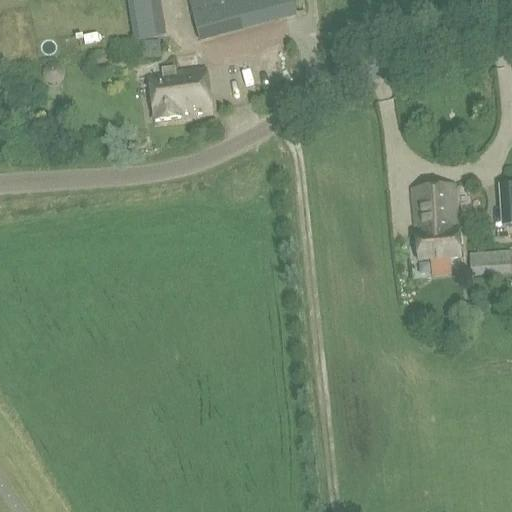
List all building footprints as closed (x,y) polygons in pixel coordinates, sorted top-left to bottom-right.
[(104,57),(123,54),(121,33),(115,34),(109,0),(102,0),(86,3),(93,50),(103,49),(104,57)] [(349,20),(339,0),(295,0),(313,37),(349,20)] [(134,42),(165,36),(163,19),(132,24),(134,42)] [(135,61),(162,59),(160,41),(133,42),(135,61)] [(250,68),(238,70),(242,92),(254,90),(250,68)] [(154,121),(212,115),(206,71),(176,74),(176,69),(163,71),(163,76),(149,77),(154,121)] [(456,187),(413,191),(420,263),(462,259),(456,187)] [(511,187),(502,188),(505,229),(511,227),(511,187)] [(511,253),(471,256),(473,277),(511,275),(511,253)]
